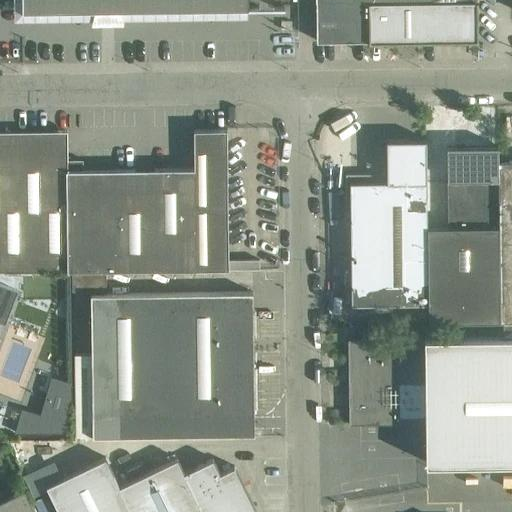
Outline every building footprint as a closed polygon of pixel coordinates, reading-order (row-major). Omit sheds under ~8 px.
[(248,6),(248,0),(21,0),(22,11),(258,7),(258,6),(248,6)] [(315,0),(316,40),(478,38),(477,0),(315,0)] [(0,130),(0,270),(229,268),(229,259),(228,239),(227,128),(194,129),(194,167),(83,169),(83,158),(67,158),(67,130),(0,130)] [(427,302),(426,226),(426,139),(387,139),(387,172),(346,173),(346,203),(350,203),(351,303),(370,303),(371,311),(390,311),(390,303),(427,302)] [(497,145),(446,146),(448,226),(426,226),(427,302),(427,321),(500,320),(498,160),(497,145)] [(511,320),(511,159),(498,160),(500,320),(501,320),(511,320)] [(229,268),(248,268),(260,268),(259,259),(229,259),(229,268)] [(106,270),(84,270),(84,290),(106,290),(106,270)] [(0,320),(4,323),(16,291),(0,284),(0,320)] [(252,291),(248,291),(91,293),(93,436),(254,434),(252,291)] [(501,340),(425,341),(425,342),(348,343),(349,389),(349,411),(349,424),(425,423),(426,463),(511,461),(511,320),(501,320),(501,340)] [(16,432),(63,431),(71,398),(70,382),(51,377),(41,415),(22,409),(16,432)] [(46,485),(48,488),(59,511),(257,511),(234,465),(220,472),(213,458),(184,471),(177,457),(120,485),(105,456),(46,485)] [(37,511),(26,488),(0,500),(0,511),(37,511)]
